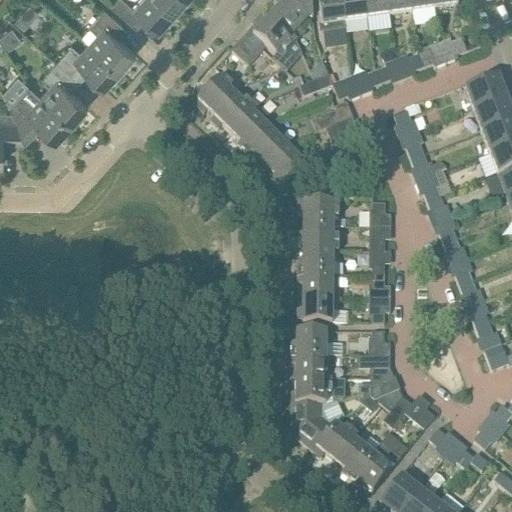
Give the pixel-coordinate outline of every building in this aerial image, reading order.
[(157,30),(171,14),(156,0),(137,0),(131,7),(123,0),(114,0),(111,5),(136,28),(144,19),(157,30)] [(156,0),(171,14),(183,0),(156,0)] [(303,18),(311,13),(308,0),(287,0),(285,2),(283,0),(280,0),(274,8),(278,11),(269,20),(295,44),(303,36),(299,32),(308,22),(303,18)] [(340,0),(317,0),(321,28),(318,28),(319,36),(345,33),(344,24),(340,0)] [(340,0),(344,24),(367,21),(363,0),(340,0)] [(363,0),(367,21),(389,18),(386,0),(363,0)] [(386,0),(389,18),(412,15),(409,0),(386,0)] [(409,0),(412,15),(434,12),(432,0),(409,0)] [(432,0),(434,12),(458,8),(456,0),(432,0)] [(122,25),(107,12),(104,9),(88,26),(97,34),(88,43),(121,72),(129,63),(127,60),(134,52),(114,34),(122,25)] [(285,55),(295,44),(269,20),(260,30),(256,26),(240,44),(257,59),(265,50),(275,59),(281,51),(285,55)] [(456,59),(466,55),(461,42),(451,46),(456,59)] [(112,82),(121,72),(88,43),(80,52),(72,45),(56,62),(74,78),(82,69),(102,87),(110,79),(112,82)] [(248,69),(257,59),(240,44),(231,54),(232,55),(227,61),(235,68),(241,63),(248,69)] [(423,71),(433,68),(434,71),(446,67),(438,46),(418,54),(418,58),(423,71)] [(423,71),(418,58),(418,54),(417,54),(418,58),(408,62),(413,75),(423,71)] [(66,87),(74,78),(56,62),(40,79),(49,87),(40,96),(73,125),(81,116),(79,114),(86,106),(66,87)] [(376,74),(381,88),(390,84),(386,71),(376,74)] [(376,74),(367,78),(365,74),(353,79),(361,99),(374,94),(372,91),(381,88),(376,74)] [(228,92),(232,89),(221,78),(207,93),(204,89),(189,103),(204,117),(207,114),(214,120),(210,124),(235,99),(228,92)] [(332,89),(331,87),(328,78),(313,84),(318,95),(332,89)] [(349,104),(361,99),(353,79),(331,87),(332,89),(333,91),(338,104),(347,100),(349,104)] [(472,114),(506,101),(498,79),(464,92),(472,114)] [(13,102),(8,107),(11,112),(24,142),(39,126),(54,140),(62,132),(64,135),(73,125),(40,96),(40,97),(27,84),(12,101),(13,102)] [(303,100),(318,95),(313,84),(299,90),(303,100)] [(231,137),(256,112),(245,102),(242,106),(235,99),(210,124),(218,132),(222,128),(231,137)] [(481,135),(511,122),(511,116),(506,101),(472,114),(481,135)] [(338,126),(352,120),(346,106),(334,111),(335,114),(314,123),(319,135),(330,130),(338,127),(338,126)] [(24,142),(11,112),(0,111),(0,163),(2,163),(3,142),(24,142)] [(244,158),(269,133),(260,124),(264,120),(256,112),(231,137),(240,146),(236,150),(244,158)] [(406,115),(393,120),(397,130),(410,125),(406,115)] [(338,140),(357,132),(352,120),(338,126),(338,127),(330,130),(333,129),(338,140)] [(489,156),(511,147),(511,122),(481,135),(489,156)] [(335,155),(362,144),(357,132),(338,140),(330,144),(335,155)] [(290,146),(284,140),(282,138),(278,142),(269,133),(244,158),(252,166),(256,162),(265,171),(290,146)] [(279,192),(304,167),(295,158),(298,155),(290,146),(265,171),(274,180),(270,184),(279,192)] [(497,178),(511,171),(511,147),(489,156),(497,178)] [(419,148),(406,152),(410,162),(423,157),(419,148)] [(423,157),(410,162),(414,172),(426,167),(423,157)] [(505,199),(511,196),(511,171),(497,178),(505,199)] [(442,174),(433,178),(438,189),(447,186),(442,174)] [(435,190),(422,195),(426,205),(439,200),(435,190)] [(317,206),(317,201),(298,200),(297,221),(303,221),(303,229),(302,229),(302,230),(333,230),(333,221),(338,221),(338,206),(317,206)] [(439,200),(426,205),(430,215),(443,210),(439,200)] [(385,207),(372,207),(372,218),(384,218),(385,207)] [(302,230),(302,229),(297,229),(297,241),(302,241),(302,254),(338,254),(338,240),(332,240),(333,230),(302,230)] [(452,233),(439,238),(442,248),(455,243),(452,233)] [(384,243),(372,243),(372,255),(384,255),(384,243)] [(455,243),(442,248),(446,257),(459,253),(455,243)] [(338,266),(338,254),(302,254),(302,267),(297,267),(297,278),(332,278),(332,266),(338,266)] [(384,268),(371,268),(371,279),(384,279),(384,268)] [(468,275),(455,280),(459,290),(472,285),(468,275)] [(332,290),(332,278),(297,278),(297,290),(302,290),(302,302),(337,302),(337,294),(337,290),(332,290)] [(384,290),(384,279),(371,279),(371,285),(368,285),(368,286),(364,286),(364,303),(368,303),(390,303),(390,290),(384,290)] [(472,285),(459,290),(463,300),(476,295),(472,285)] [(337,314),(337,302),(302,302),(302,315),(297,315),(296,327),(332,327),(332,314),(337,314)] [(390,316),(390,303),(368,303),(369,321),(371,321),(371,328),(384,328),(384,316),(390,316)] [(484,318),(471,323),(475,333),(488,328),(484,318)] [(488,328),(475,333),(479,343),(492,338),(488,328)] [(331,347),(331,335),(296,335),(295,348),(290,348),(290,359),(325,359),(325,347),(331,347)] [(384,335),(371,335),(371,347),(384,347),(384,335)] [(500,348),(483,354),(491,374),(508,368),(500,348)] [(325,372),(325,359),(290,359),(290,370),(295,371),(295,383),(330,383),(330,372),(325,372)] [(370,360),(359,360),(359,373),(370,373),(370,360)] [(374,404),(399,393),(394,382),(370,392),(370,397),(370,400),(371,401),(374,404)] [(321,407),(321,408),(325,408),(325,398),(330,398),(330,383),(295,383),(295,396),(290,396),(290,407),(321,407)] [(370,387),(359,387),(359,402),(370,397),(370,392),(370,387)] [(371,401),(360,407),(371,416),(378,407),(374,404),(371,401)] [(321,422),(321,408),(321,407),(290,407),(290,437),(312,455),(332,431),(321,422)] [(502,409),(495,417),(506,426),(511,418),(511,417),(507,413),(502,409)] [(434,421),(425,414),(415,427),(423,433),(434,421)] [(389,416),(382,425),(392,433),(399,424),(389,416)] [(334,466),(357,439),(345,430),(342,434),(334,427),(332,431),(312,455),(321,462),(324,458),(334,466)] [(437,433),(428,444),(429,444),(437,451),(446,440),(437,433)] [(491,444),(480,436),(473,445),(484,453),(491,444)] [(19,440),(0,438),(0,470),(17,471),(19,440)] [(372,458),(362,450),(366,446),(357,439),(334,466),(344,474),(341,478),(350,485),(372,458)] [(372,497),(400,462),(381,447),(372,458),(350,485),(359,492),(362,488),(372,497)] [(464,455),(456,466),(464,472),(473,461),(464,455)] [(473,461),(470,466),(481,475),(488,467),(476,458),(473,461)] [(506,494),(511,486),(500,476),(493,484),(506,494)] [(405,511),(419,494),(401,480),(379,508),(383,511),(405,511)] [(434,511),(437,508),(419,494),(405,511),(434,511)]
